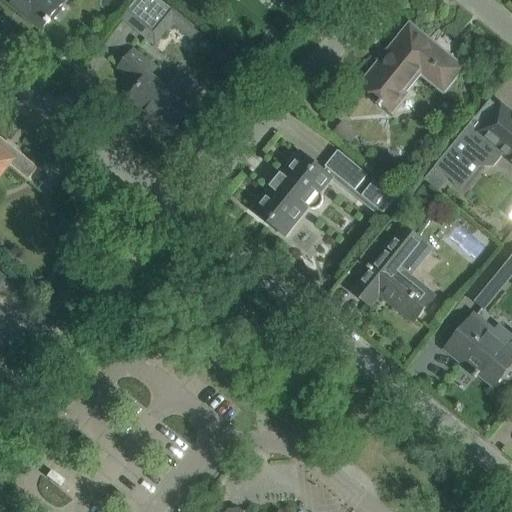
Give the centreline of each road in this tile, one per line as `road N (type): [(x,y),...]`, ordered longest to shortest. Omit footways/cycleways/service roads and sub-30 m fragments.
road 1 (unclassified): [(511,482),(178,211)]
road 2 (residential): [(178,211),(379,0)]
road 3 (residential): [(0,402),(178,211)]
road 4 (unclassified): [(178,211),(0,66)]
